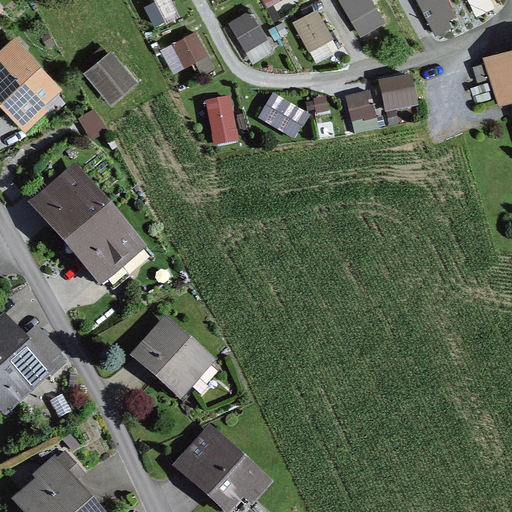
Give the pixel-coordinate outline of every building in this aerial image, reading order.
[(149,0),(164,31),(182,22),(171,0),(149,0)] [(262,0),(270,13),(293,0),(262,0)] [(340,0),(361,40),(388,26),(373,0),(340,0)] [(419,0),(438,39),(462,28),(448,0),(419,0)] [(504,0),(470,0),(478,17),(507,6),(504,0)] [(319,12),(294,27),(318,67),(343,53),(319,12)] [(254,70),(277,56),(253,16),(230,30),(254,70)] [(162,55),(174,80),(211,63),(198,37),(162,55)] [(33,98),(36,101),(52,87),(16,46),(0,59),(0,88),(19,110),(33,98)] [(133,81),(110,54),(90,71),(113,98),(133,81)] [(511,119),(511,54),(487,63),(506,121),(511,119)] [(386,118),(421,114),(417,76),(381,80),(386,118)] [(373,97),(347,103),(353,129),(379,123),(373,97)] [(274,102),(262,128),(298,145),(310,120),(274,102)] [(215,154),(241,150),(234,103),(208,107),(215,154)] [(53,171),(29,192),(70,240),(105,210),(74,174),(64,184),(53,171)] [(126,255),(137,246),(105,210),(70,240),(113,289),(137,268),(126,255)] [(63,364),(55,356),(57,354),(46,342),(34,354),(4,323),(0,326),(0,397),(9,389),(17,397),(47,370),(51,374),(63,364)] [(140,355),(181,390),(207,361),(166,325),(140,355)] [(242,489),(252,497),(263,484),(208,435),(187,458),(199,469),(194,473),(229,505),(242,489)] [(29,507),(33,511),(79,511),(87,505),(74,490),(86,480),(69,461),(42,485),(47,491),(29,507)]
